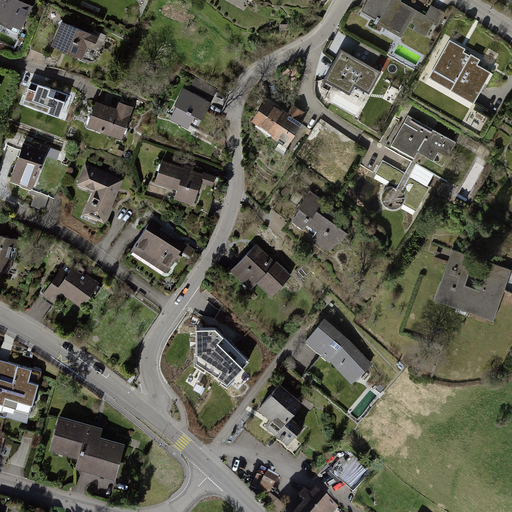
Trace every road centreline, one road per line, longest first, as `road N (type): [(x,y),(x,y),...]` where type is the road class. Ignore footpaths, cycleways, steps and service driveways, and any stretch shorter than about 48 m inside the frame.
road 1 (residential): [(342,0),(309,47),(254,74),(235,97),(231,213),(174,310)]
road 2 (residential): [(151,416),(0,316)]
road 3 (residential): [(174,310),(56,225),(26,217)]
road 4 (residential): [(202,460),(281,356)]
road 5 (residential): [(0,477),(119,511)]
